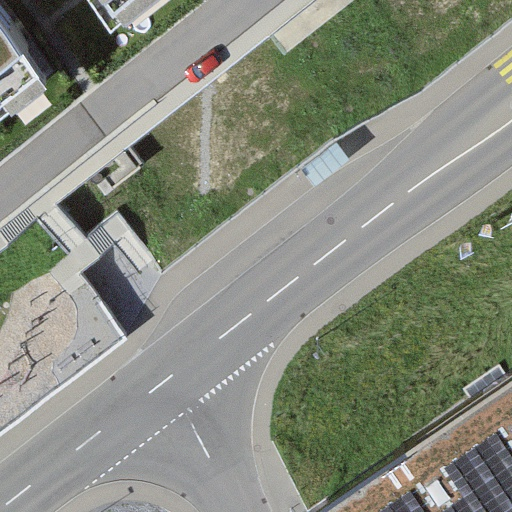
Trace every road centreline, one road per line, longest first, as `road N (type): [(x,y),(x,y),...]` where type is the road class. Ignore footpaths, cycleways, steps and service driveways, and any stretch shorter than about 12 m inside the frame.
road 1 (tertiary): [(511,113),(0,511)]
road 2 (residential): [(0,197),(248,0)]
